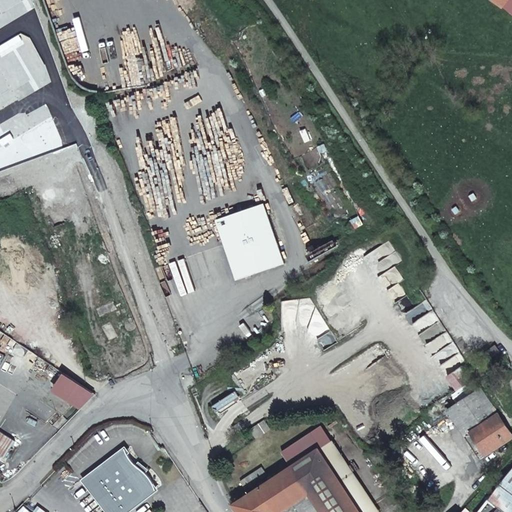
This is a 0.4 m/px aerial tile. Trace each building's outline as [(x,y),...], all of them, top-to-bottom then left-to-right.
[(511,0),(507,0),(502,7),(511,14),(511,0)] [(26,40),(20,23),(15,25),(21,41),(26,40)] [(15,25),(12,26),(18,42),(21,41),(15,25)] [(36,84),(42,101),(47,99),(41,82),(36,84)] [(33,85),(39,102),(42,101),(36,84),(33,85)] [(286,260),(264,201),(218,219),(239,278),(286,260)] [(103,245),(93,249),(96,257),(106,254),(103,245)] [(453,390),(473,377),(464,363),(444,377),(453,390)] [(68,372),(57,390),(83,406),(98,391),(68,372)] [(511,434),(480,388),(445,411),(480,459),(511,436),(511,434)] [(236,390),(213,406),(217,412),(240,397),(236,390)] [(265,420),(251,429),(257,438),(270,429),(265,420)] [(0,432),(0,457),(0,458),(12,440),(0,432)] [(234,505),(239,511),(360,511),(352,500),(319,450),(319,449),(311,438),(301,444),(309,456),(234,505)] [(352,500),(360,511),(379,511),(331,441),(319,449),(319,450),(352,500)] [(128,454),(127,449),(85,480),(110,511),(128,511),(157,490),(154,484),(151,479),(149,476),(147,474),(140,468),(134,462),(131,458),(128,454)] [(511,511),(511,466),(476,511),(511,511)] [(262,468),(241,481),(245,489),(267,475),(262,468)]
